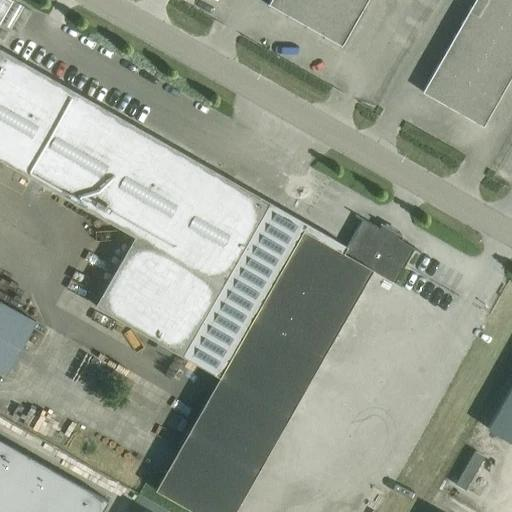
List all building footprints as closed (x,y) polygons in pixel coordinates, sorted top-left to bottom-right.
[(366,0),(267,0),(266,3),(340,46),(366,0)] [(511,73),(511,0),(474,0),(422,92),(482,126),(511,73)] [(254,318),(252,317),(302,229),(342,252),(346,246),(269,201),(0,48),(0,1),(0,2),(0,1),(0,372),(5,376),(35,322),(0,302),(0,159),(134,236),(94,305),(220,377),(254,318)] [(252,317),(254,318),(322,357),(371,270),(394,283),(413,248),(396,238),(398,235),(400,235),(400,234),(380,223),(379,224),(381,225),(379,228),(361,218),(346,246),(342,252),(302,229),(252,317)] [(470,380),(480,362),(457,349),(447,367),(470,380)] [(511,384),(487,429),(511,443),(511,384)] [(0,511),(99,511),(107,500),(0,438),(0,511)]
